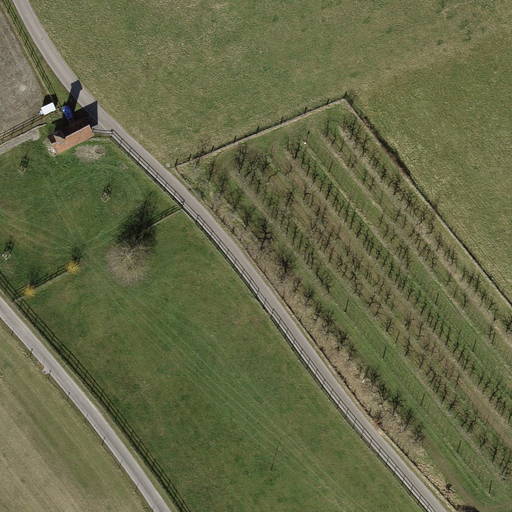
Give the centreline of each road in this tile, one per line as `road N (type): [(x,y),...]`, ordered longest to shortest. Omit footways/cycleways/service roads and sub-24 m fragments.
road 1 (track): [(434,511),(207,228),(71,90),(24,0)]
road 2 (track): [(0,301),(168,511)]
